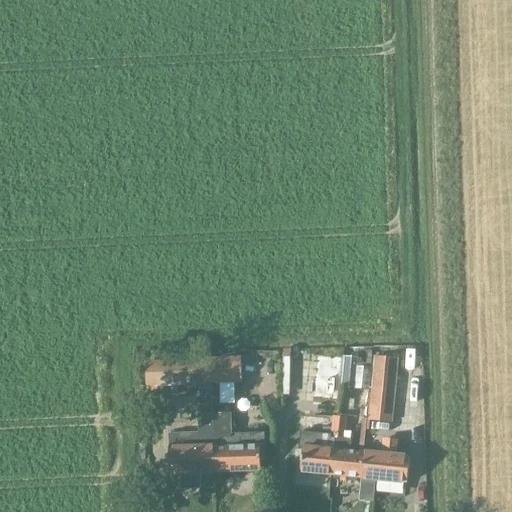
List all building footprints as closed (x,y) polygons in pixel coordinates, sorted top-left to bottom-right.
[(372,368),(370,368),(371,351),(367,350),(366,362),(360,362),(360,359),(357,358),(357,357),(345,356),(342,386),(370,389),(372,368)] [(395,391),(398,359),(374,356),(371,389),(395,391)] [(210,359),(210,383),(236,382),(234,357),(210,359)] [(151,386),(210,383),(210,359),(149,362),(151,386)] [(212,413),(211,413),(197,414),(197,431),(168,432),(168,448),(169,474),(214,472),(212,413)] [(260,470),(259,455),(264,455),(264,432),(231,433),(230,413),(212,413),(214,472),(260,470)] [(347,429),(348,418),(334,417),(333,428),(347,429)] [(347,429),(333,428),(332,435),(336,436),(332,476),(361,479),(364,453),(345,451),(347,429)] [(336,436),(332,435),(301,432),(299,451),(304,451),(301,473),(332,476),(336,436)] [(396,453),(398,442),(398,440),(382,438),(380,455),(364,453),(361,479),(406,483),(409,457),(405,456),(405,454),(396,453)]
